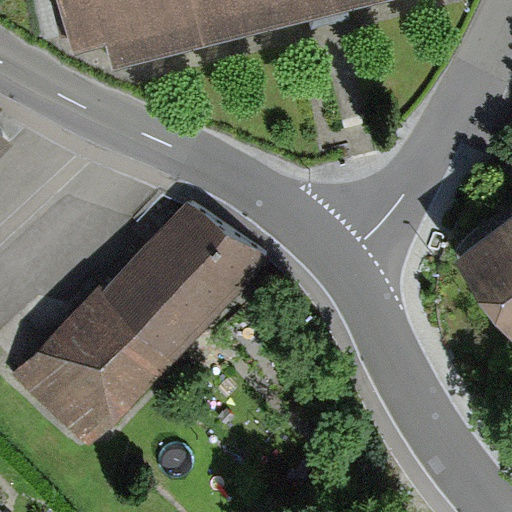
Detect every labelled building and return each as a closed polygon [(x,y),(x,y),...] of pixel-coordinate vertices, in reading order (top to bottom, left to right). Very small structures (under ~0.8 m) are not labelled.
[(114,15),(121,40),(269,0),(76,0),(83,23),(114,15)] [(0,154),(19,136),(0,115),(0,154)] [(16,366),(89,439),(275,247),(190,198),(16,366)] [(511,311),(511,201),(459,241),(511,311)] [(0,511),(15,511),(0,498),(0,511)]
